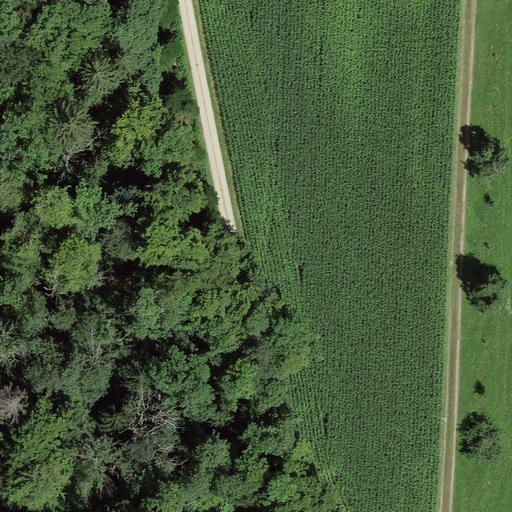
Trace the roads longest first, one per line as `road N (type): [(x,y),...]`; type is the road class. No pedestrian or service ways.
road 1 (track): [(309,511),(262,428),(178,0)]
road 2 (track): [(443,511),(470,0)]
